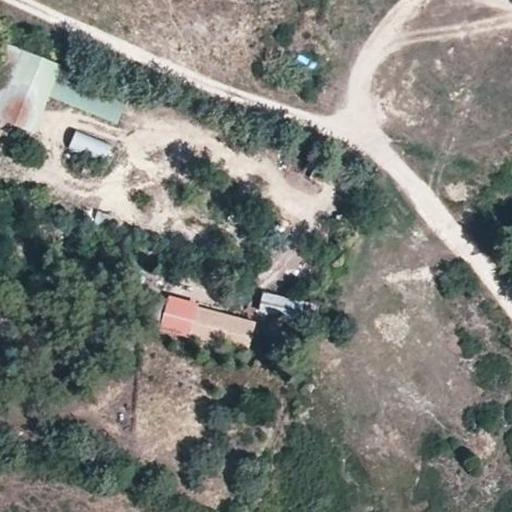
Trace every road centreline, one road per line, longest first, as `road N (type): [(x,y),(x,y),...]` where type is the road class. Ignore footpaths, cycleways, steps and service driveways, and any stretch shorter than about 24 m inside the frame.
road 1 (unclassified): [(0,3),(191,82),(303,119),(361,123)]
road 2 (unclassified): [(511,301),(384,161),(361,123)]
road 3 (unclassified): [(361,123),(378,46),(401,18),(444,0)]
